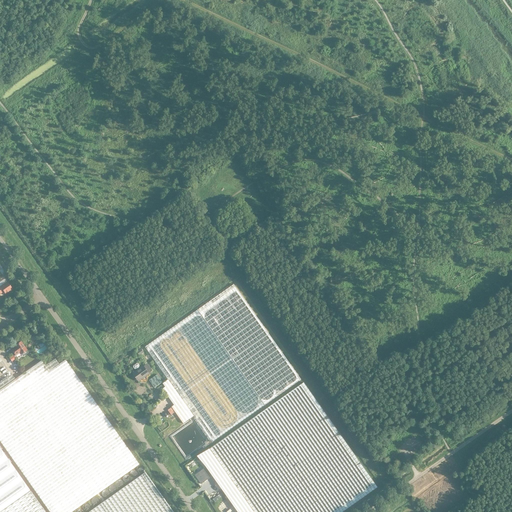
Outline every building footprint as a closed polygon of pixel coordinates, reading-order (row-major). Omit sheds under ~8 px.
[(7,282),(0,286),(0,293),(0,294),(4,291),(6,294),(12,289),(7,282)] [(233,285),(198,310),(145,347),(168,380),(163,383),(167,390),(165,392),(186,421),(194,416),(212,442),(301,380),(233,285)] [(21,354),(27,350),(21,342),(15,346),(16,347),(15,348),(14,347),(11,350),(16,355),(20,352),(21,354)] [(54,358),(45,365),(41,360),(0,389),(0,441),(42,501),(49,511),(73,511),(139,465),(124,444),(124,443),(65,360),(59,364),(54,358)] [(138,370),(134,373),(139,380),(145,376),(146,376),(149,374),(144,366),(140,368),(139,367),(139,366),(140,365),(139,364),(137,364),(134,366),(134,367),(135,369),(136,369),(137,368),(138,369),(138,370)] [(210,472),(238,511),(342,511),(378,487),(304,382),(199,456),(208,469),(210,472)] [(45,511),(1,449),(0,447),(0,511),(45,511)] [(204,468),(194,474),(201,483),(210,477),(208,473),(210,472),(208,469),(206,470),(204,468)] [(172,511),(144,473),(88,511),(172,511)]
